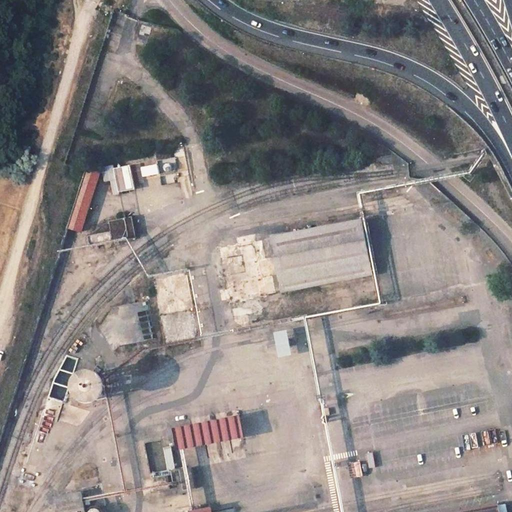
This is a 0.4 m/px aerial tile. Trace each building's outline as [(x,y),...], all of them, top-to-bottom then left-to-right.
[(155,160),(160,186),(174,183),(173,178),(177,177),(173,157),(155,160)] [(133,189),(128,166),(113,170),(118,193),(133,189)] [(80,232),(98,172),(87,168),(68,228),(80,232)] [(136,239),(133,220),(125,222),(128,240),(136,239)] [(281,294),(373,277),(361,220),(271,236),(281,294)] [(92,247),(128,240),(125,222),(110,225),(90,237),(92,247)] [(223,273),(228,299),(262,291),(271,289),(268,273),(259,275),(256,258),(263,257),(261,238),(217,246),(219,257),(209,259),(212,275),(223,273)] [(154,276),(169,344),(195,338),(188,305),(195,304),(188,269),(154,276)] [(147,302),(115,307),(122,345),(153,339),(147,302)] [(247,311),(231,314),(234,329),(250,326),(247,311)] [(66,400),(81,355),(68,351),(55,375),(48,394),(66,400)] [(91,366),(87,367),(86,367),(83,369),(80,371),(78,373),(76,376),(75,380),(75,382),(75,386),(76,390),(77,392),(79,395),(81,398),(85,400),(88,401),(92,402),(94,402),(98,401),(102,400),(104,398),(106,396),(109,392),(110,389),(111,385),(111,382),(110,378),(109,375),(107,372),(104,370),(101,368),(97,366),(93,366),(91,366)] [(180,446),(242,433),(238,414),(175,427),(180,446)] [(168,467),(161,436),(143,440),(150,471),(168,467)] [(178,468),(182,487),(195,485),(191,466),(178,468)] [(87,511),(82,489),(58,494),(61,511),(87,511)] [(499,509),(499,511),(506,511),(504,500),(498,502),(499,507),(499,509)] [(498,502),(446,511),(499,511),(499,509),(499,507),(498,502)]
